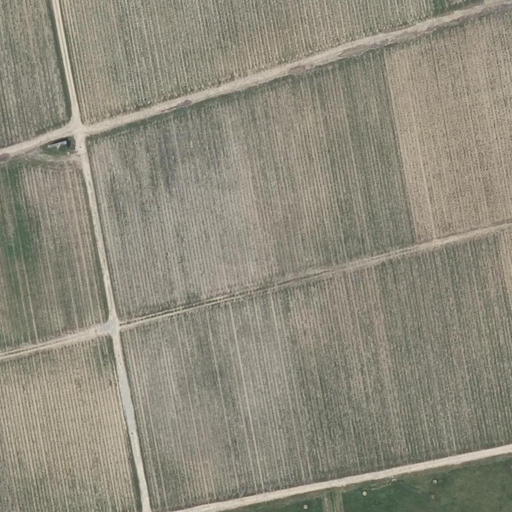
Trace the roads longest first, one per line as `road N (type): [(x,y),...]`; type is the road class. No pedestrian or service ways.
road 1 (track): [(0,157),(511,0)]
road 2 (track): [(0,357),(511,222)]
road 3 (track): [(56,0),(147,511)]
road 4 (track): [(180,511),(511,448)]
